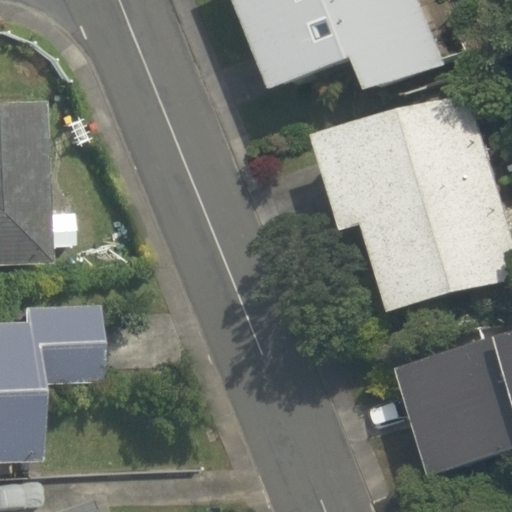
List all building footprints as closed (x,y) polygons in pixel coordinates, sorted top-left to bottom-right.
[(432,0),(249,0),(303,128),(383,94),(392,116),(468,84),(432,0)] [(43,114),(0,115),(0,279),(47,278),(43,114)] [(511,185),(489,115),(343,163),(380,278),(406,269),(430,344),(511,317),(511,185)] [(115,380),(112,314),(0,319),(0,471),(50,468),(46,384),(115,380)] [(511,492),(511,360),(432,390),(475,507),(511,492)]
